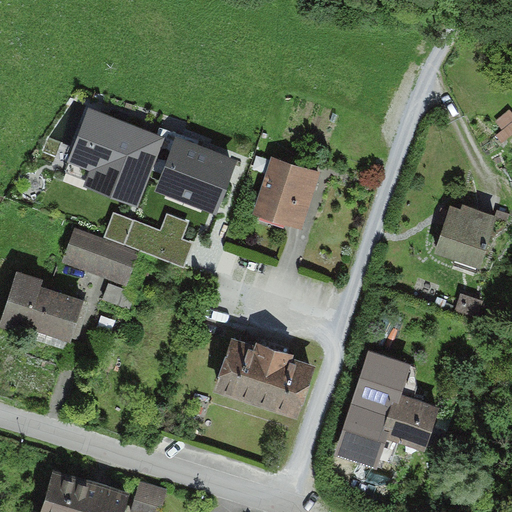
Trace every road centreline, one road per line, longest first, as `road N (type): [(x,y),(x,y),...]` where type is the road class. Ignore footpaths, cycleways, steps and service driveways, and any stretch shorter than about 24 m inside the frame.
road 1 (track): [(492,0),(448,34),(291,505)]
road 2 (unclassified): [(0,414),(291,505)]
road 3 (unknown): [(421,115),(307,78),(263,81)]
